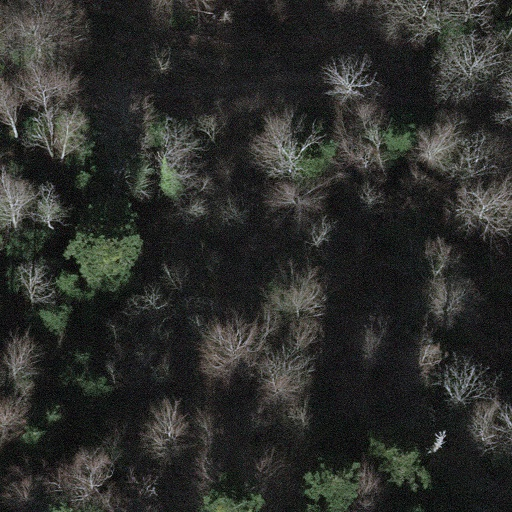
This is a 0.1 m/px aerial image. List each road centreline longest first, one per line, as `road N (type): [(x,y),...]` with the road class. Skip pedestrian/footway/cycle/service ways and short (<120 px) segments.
road 1 (track): [(0,112),(318,81),(387,92),(511,156)]
road 2 (track): [(0,12),(318,81)]
